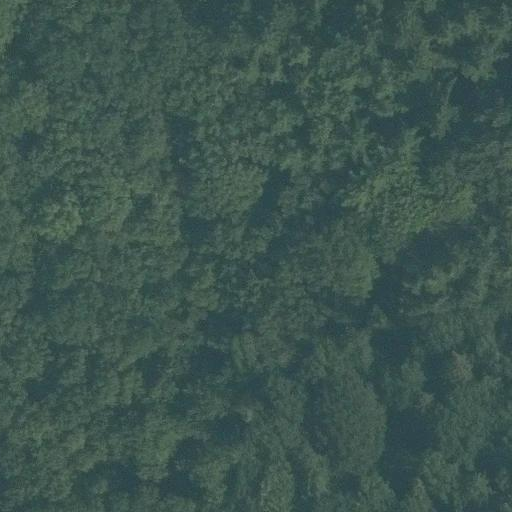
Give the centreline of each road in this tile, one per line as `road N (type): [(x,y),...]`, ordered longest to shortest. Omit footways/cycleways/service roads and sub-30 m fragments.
road 1 (track): [(121,373),(216,354),(267,323),(465,160),(511,133)]
road 2 (track): [(356,511),(362,464),(342,438),(174,409),(121,373)]
road 3 (track): [(199,0),(383,231)]
road 4 (track): [(121,373),(0,391)]
